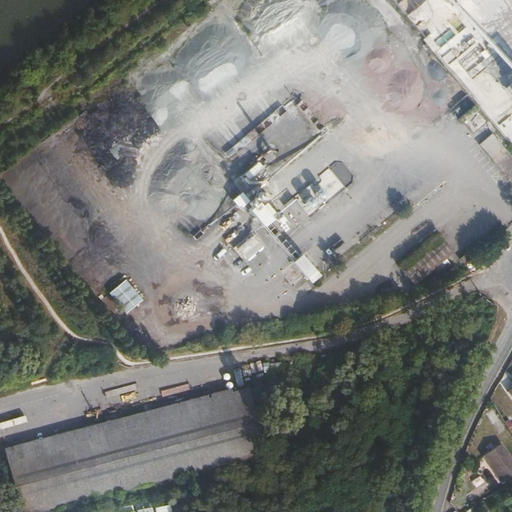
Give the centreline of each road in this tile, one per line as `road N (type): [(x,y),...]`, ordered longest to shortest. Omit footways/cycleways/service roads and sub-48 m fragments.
road 1 (unknown): [(511,214),(419,158),(405,160),(330,221)]
road 2 (tertiary): [(435,511),(468,417),(511,336)]
